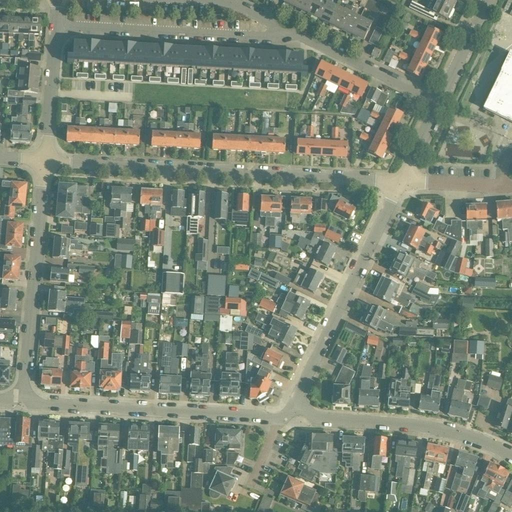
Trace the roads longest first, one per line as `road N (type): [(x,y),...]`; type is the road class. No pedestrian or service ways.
road 1 (residential): [(46,160),(402,180)]
road 2 (residential): [(296,416),(402,180)]
road 3 (residential): [(278,415),(24,402)]
road 4 (residential): [(24,402),(46,160)]
road 5 (residential): [(511,455),(434,425),(296,416)]
road 6 (residential): [(276,32),(56,26)]
road 7 (residential): [(438,102),(276,32)]
road 8 (residential): [(46,160),(56,26)]
